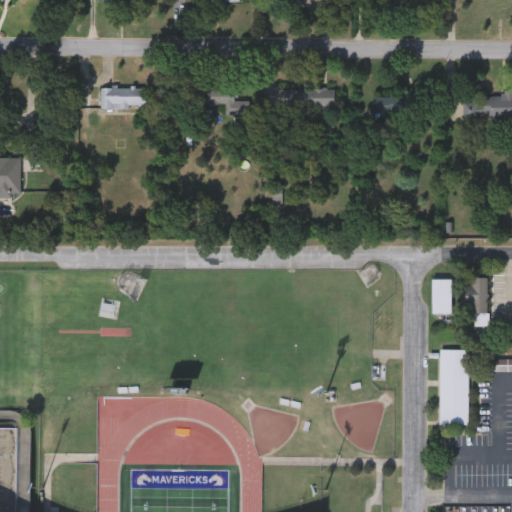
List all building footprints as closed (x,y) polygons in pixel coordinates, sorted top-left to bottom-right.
[(102,107),(102,87),(144,87),(144,107),(102,107)] [(192,88),(236,88),(236,105),(192,105),(192,88)] [(278,88),(336,88),(336,106),(278,106),(278,88)] [(483,96),(502,97),(502,92),(511,92),(511,118),(464,117),(465,101),(483,102),(483,96)] [(376,95),(416,95),(416,113),(376,113),(376,95)] [(9,191),(10,196),(0,196),(0,155),(19,155),(19,191),(9,191)] [(480,312),(472,313),(472,302),(463,302),(463,294),(463,285),(472,285),(472,277),(480,276),(488,277),(487,313),(480,312)] [(432,312),(432,277),(451,277),(451,312),(432,312)] [(468,347),(468,423),(439,423),(439,347),(468,347)] [(33,511),(31,427),(0,428),(0,511),(33,511)]
